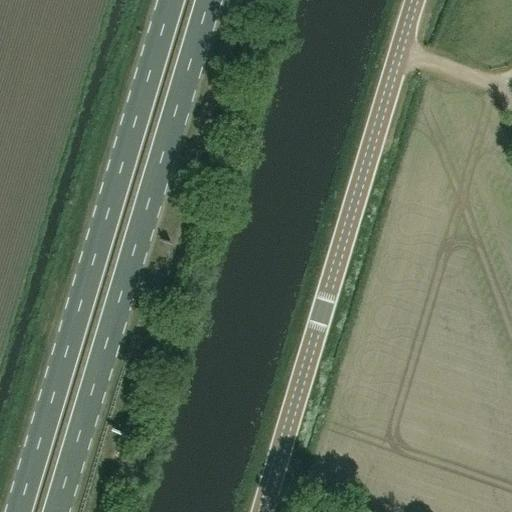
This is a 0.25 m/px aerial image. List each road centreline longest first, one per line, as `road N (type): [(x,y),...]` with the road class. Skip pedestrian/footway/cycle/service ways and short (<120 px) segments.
road 1 (tertiary): [(262,511),(416,0)]
road 2 (trunk): [(170,0),(18,511)]
road 3 (trunk): [(57,511),(206,0)]
